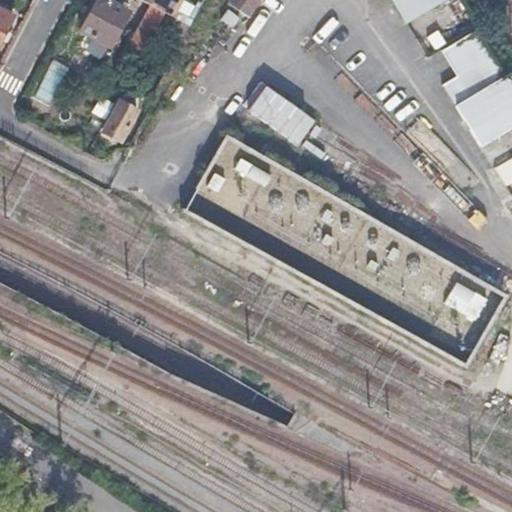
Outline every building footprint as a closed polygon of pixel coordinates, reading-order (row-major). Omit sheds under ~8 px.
[(128,13),(105,0),(96,0),(75,39),(106,55),(128,13)] [(139,0),(150,5),(165,13),(174,18),(183,0),(139,0)] [(237,0),(234,6),(253,17),(264,0),(237,0)] [(391,0),(405,23),(445,0),(391,0)] [(165,13),(150,5),(114,71),(128,79),(165,13)] [(0,10),(0,42),(13,16),(0,10)] [(440,85),(477,147),(511,125),(511,78),(509,73),(504,76),(477,28),(440,50),(455,76),(440,85)] [(248,110),(299,145),(316,121),(265,85),(248,110)] [(139,113),(119,102),(100,135),(121,146),(139,113)] [(508,296),(224,133),(181,211),(467,369),(508,296)] [(511,183),(511,157),(494,168),(505,188),(511,183)]
